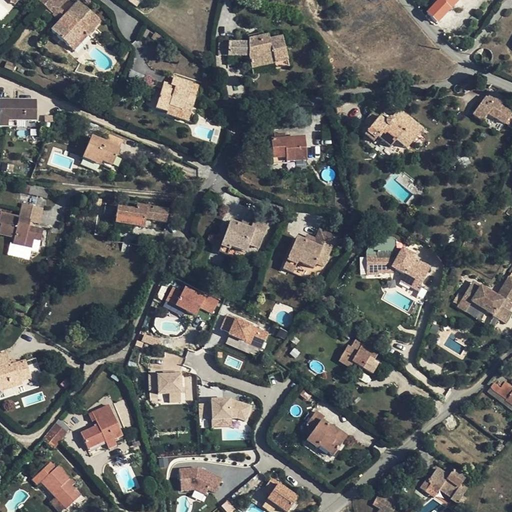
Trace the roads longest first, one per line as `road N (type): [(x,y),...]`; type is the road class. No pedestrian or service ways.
road 1 (residential): [(511,358),(325,511)]
road 2 (unknown): [(213,172),(66,104)]
road 3 (residential): [(402,0),(465,62),(511,90)]
